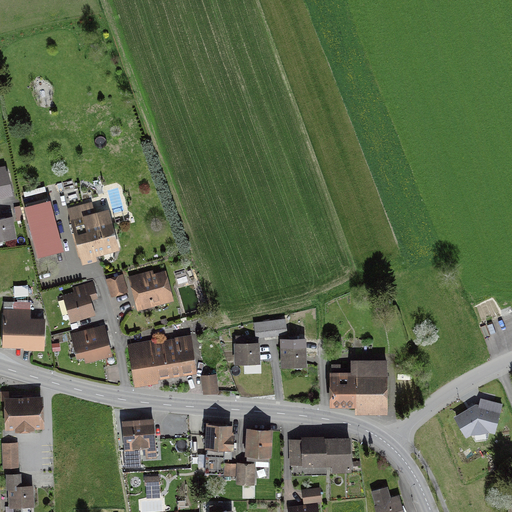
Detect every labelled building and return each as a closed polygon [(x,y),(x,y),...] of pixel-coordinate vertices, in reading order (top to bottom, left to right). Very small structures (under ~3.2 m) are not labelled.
[(0,195),(9,194),(5,174),(0,175),(0,195)] [(47,202),(26,207),(38,255),(60,250),(47,202)] [(84,218),(81,206),(68,209),(81,260),(95,257),(93,251),(114,245),(106,212),(84,218)] [(0,239),(12,237),(9,219),(0,220),(0,239)] [(168,296),(162,274),(133,282),(139,304),(168,296)] [(120,277),(108,281),(112,295),(124,291),(120,277)] [(75,319),(76,318),(92,313),(86,291),(64,297),(69,314),(68,316),(69,318),(72,320),(75,319)] [(375,308),(382,305),(378,296),(371,299),(375,308)] [(12,304),(3,303),(2,343),(23,344),(23,345),(43,346),(43,321),(29,321),(29,311),(12,310),(12,304)] [(276,321),(269,322),(270,335),(278,334),(276,321)] [(263,336),(270,335),(269,322),(261,323),(263,336)] [(89,359),(91,359),(109,354),(104,335),(96,337),(94,329),(74,335),(76,342),(75,342),(78,356),(84,354),(84,357),(86,359),(89,359)] [(236,363),(257,363),(256,344),(242,344),(242,337),(235,337),(236,363)] [(133,378),(193,369),(189,338),(174,341),(176,351),(153,355),(151,342),(128,346),(133,378)] [(282,366),(303,366),(303,347),(289,347),(289,340),(281,341),(282,366)] [(331,403),(386,403),(386,363),(351,363),(351,380),(339,380),(339,366),(331,366),(331,380),(331,403)] [(204,393),(216,392),(214,375),(202,376),(204,393)] [(40,398),(5,400),(6,428),(41,426),(40,398)] [(475,406),(454,418),(466,437),(470,434),(489,432),(494,433),(500,412),(475,406)] [(144,455),(155,454),(152,421),(122,423),(123,446),(143,444),(144,455)] [(229,437),(229,427),(223,426),(223,425),(208,424),(205,472),(221,473),(222,458),(230,458),(232,437),(229,437)] [(268,459),(269,431),(248,430),(247,437),(244,437),(244,444),(247,444),(246,459),(268,459)] [(349,469),(348,439),(338,439),(324,439),(324,440),(290,441),(291,475),(325,474),(325,463),(337,462),(338,469),(349,469)] [(16,443),(2,444),(3,468),(17,467),(16,443)] [(126,461),(131,461),(131,454),(124,451),(124,453),(121,458),(120,458),(120,464),(126,464),(126,461)] [(234,476),(235,464),(224,464),(223,475),(234,476)] [(251,483),(252,465),(238,465),(237,482),(251,483)] [(31,506),(31,486),(19,487),(18,475),(7,476),(7,489),(9,489),(10,506),(31,506)] [(145,487),(158,486),(157,477),(145,478),(145,487)] [(318,489),(302,491),(304,502),(319,500),(318,489)] [(506,501),(502,502),(504,511),(511,511),(511,492),(505,494),(506,501)] [(401,511),(398,500),(375,507),(376,511),(401,511)]
